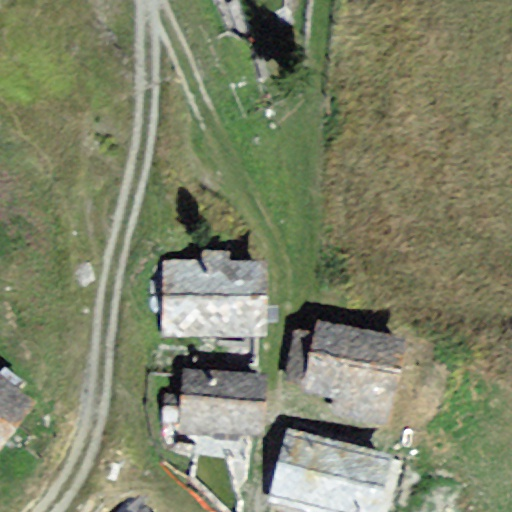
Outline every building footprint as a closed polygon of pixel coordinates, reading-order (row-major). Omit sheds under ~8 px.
[(263,264),(171,263),(171,329),(197,329),(263,329),(263,264)] [(401,336),(320,322),(308,385),(337,390),(334,406),(387,416),(401,336)] [(260,375),(189,372),(186,423),(257,427),(258,407),(260,375)] [(0,439),(29,398),(0,378),(0,439)] [(377,511),(391,454),(294,431),(280,491),(366,511),(377,511)]
